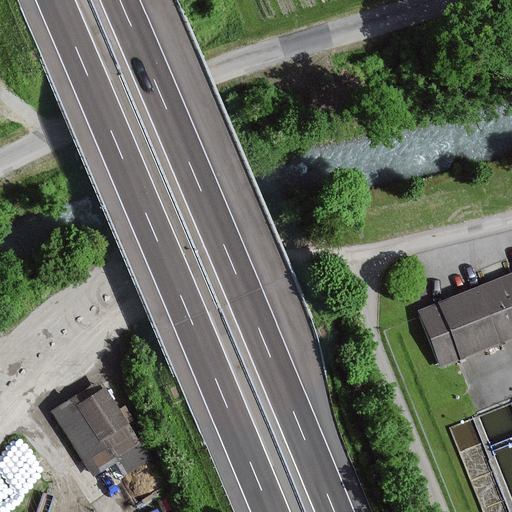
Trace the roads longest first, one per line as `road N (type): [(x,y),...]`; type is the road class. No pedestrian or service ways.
road 1 (motorway): [(55,0),(270,511)]
road 2 (motorway): [(334,511),(120,0)]
road 3 (unclassified): [(0,164),(297,46),(449,0)]
road 4 (unclassified): [(511,220),(355,254),(363,305),(442,511)]
road 5 (track): [(355,254),(206,276),(135,308),(54,372),(0,429)]
